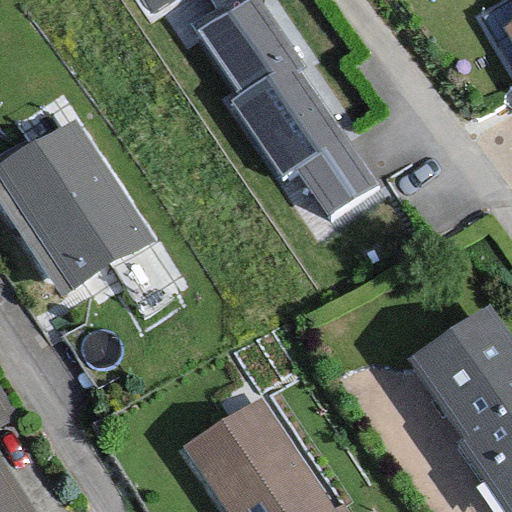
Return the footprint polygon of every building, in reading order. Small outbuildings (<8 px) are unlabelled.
[(264,0),(244,0),(197,32),(243,101),(232,108),(284,185),(298,176),(331,225),(389,186),(264,0)] [(87,126),(1,183),(81,303),(167,245),(87,126)] [(511,321),(507,315),(425,371),(511,497),(511,321)] [(0,511),(44,511),(0,444),(0,434),(27,417),(0,376),(0,511)] [(346,511),(275,403),(196,454),(233,511),(346,511)]
